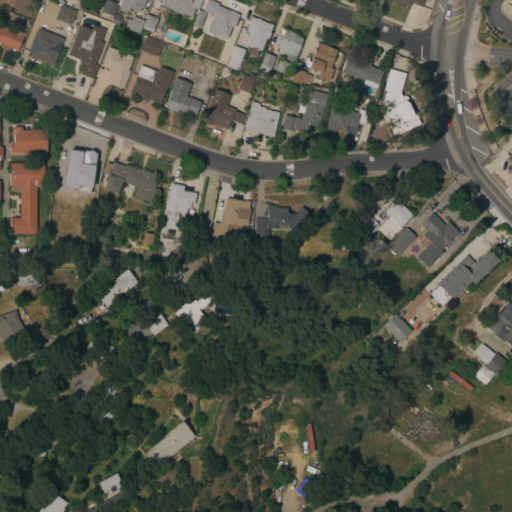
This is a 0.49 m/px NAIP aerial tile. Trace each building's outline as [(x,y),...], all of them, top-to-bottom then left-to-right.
[(56,1),(57,0),(85,0),(81,11),(56,1)] [(111,16),(100,12),(104,0),(107,0),(116,4),(111,16)] [(144,0),(141,9),(140,8),(139,10),(136,8),(134,12),(126,9),(125,13),(118,10),(119,7),(118,6),(120,0),(144,0)] [(201,0),(197,10),(194,9),(190,17),(159,5),(160,0),(201,0)] [(208,0),(217,4),(216,6),(238,14),(233,28),(230,27),(225,39),(205,32),(212,15),(202,11),(205,0),(208,0)] [(511,0),(511,9),(503,3),(505,0),(511,0)] [(73,11),(73,10),(80,13),(78,19),(72,16),(69,25),(54,19),(59,5),(73,11)] [(197,10),(205,13),(199,29),(191,26),(197,10)] [(121,17),(119,22),(118,25),(116,25),(110,23),(113,15),(114,16),(115,14),(121,17)] [(143,21),(145,14),(157,19),(152,30),(141,26),(143,21)] [(141,26),(138,33),(123,28),(126,19),(130,20),(131,17),(143,21),(141,26)] [(272,25),(266,39),(265,38),(260,51),(258,50),(257,54),(253,52),(246,49),(247,46),(245,45),(249,35),(248,35),(249,32),(245,31),(247,24),(246,24),(248,21),(250,17),(272,25)] [(100,41),(102,42),(94,65),(96,66),(91,79),(90,78),(89,79),(81,76),(81,75),(80,74),(84,63),(78,61),(78,59),(66,55),(78,25),(90,30),(92,25),(104,30),(100,41)] [(0,29),(1,26),(12,31),(12,30),(14,31),(14,30),(24,34),(23,36),(16,51),(14,50),(14,51),(11,50),(11,49),(0,43),(0,29)] [(62,38),(52,66),(49,65),(48,66),(42,64),(43,62),(26,56),(36,29),(62,38)] [(296,52),(297,52),(293,62),(285,59),(286,55),(283,53),(282,54),(279,53),(280,52),(277,51),(279,46),(274,44),(280,29),(283,30),(283,29),(287,31),(287,30),(292,32),(292,33),(295,34),(295,35),(302,38),(296,52)] [(165,45),(163,51),(159,49),(156,57),(140,51),(145,38),(165,45)] [(328,81),(320,79),(319,81),(316,80),(317,77),(316,77),(318,72),(304,67),(306,61),(309,62),(311,58),(310,57),(311,54),(312,55),(317,42),(336,49),(329,68),(332,69),(328,81)] [(237,67),(236,67),(235,70),(225,67),(233,45),(244,50),(237,67)] [(124,77),(126,78),(122,89),(120,88),(119,89),(108,84),(113,73),(107,71),(107,69),(99,66),(104,54),(102,54),(104,50),(105,50),(107,47),(117,51),(116,53),(124,55),(124,54),(132,57),(124,77)] [(267,75),(257,71),(264,53),(274,57),(267,75)] [(370,63),(369,66),(382,71),(375,89),(362,84),(363,81),(340,72),(347,54),(370,63)] [(289,64),(285,75),(274,70),(278,59),(289,64)] [(166,88),(165,88),(159,105),(150,102),(151,101),(148,100),(147,102),(146,101),(145,102),(133,97),(135,93),(129,91),(139,65),(156,72),(158,66),(172,72),(166,88)] [(307,85),(300,82),(300,84),(289,81),(294,68),(304,72),(304,73),(310,76),(307,85)] [(388,69),(404,74),(399,93),(401,97),(403,96),(406,97),(407,100),(406,101),(413,116),(405,119),(409,128),(392,136),(388,127),(391,126),(382,106),(385,103),(381,102),(384,97),(383,96),(386,91),(383,90),(388,69)] [(253,79),(248,93),(236,89),(241,75),(253,79)] [(185,96),(199,102),(194,115),(184,111),(182,115),(164,108),(170,93),(168,93),(174,77),(190,84),(185,96)] [(225,106),(233,109),(233,111),(245,115),(242,125),(229,120),(226,130),(212,124),(211,125),(201,121),(213,89),(229,95),(225,106)] [(323,108),(322,108),(316,131),(305,128),(305,131),(298,129),(297,131),(293,130),(292,132),(279,129),(283,115),(299,119),(301,113),(296,112),(300,96),(306,98),(306,97),(307,98),(309,90),(327,94),(323,108)] [(373,101),(371,111),(366,110),(364,104),(365,99),(373,101)] [(264,108),(264,110),(278,113),(272,137),(243,131),(250,101),(259,103),(258,106),(264,108)] [(367,111),(365,122),(368,123),(366,132),(361,131),(363,125),(356,124),(355,128),(346,126),(345,130),(335,128),(334,131),(324,129),(327,116),(325,115),(327,106),(330,107),(330,106),(357,113),(358,109),(367,111)] [(9,144),(12,144),(12,127),(21,127),(21,130),(45,130),(45,153),(9,153),(9,144)] [(80,177),(58,173),(64,142),(73,144),(72,148),(91,152),(91,153),(99,154),(95,174),(81,171),(80,177)] [(107,175),(101,173),(105,162),(111,164),(107,175)] [(155,175),(152,182),(155,183),(153,188),(155,189),(149,203),(132,196),(135,187),(121,182),(116,194),(118,195),(116,201),(110,198),(112,193),(102,189),(112,162),(123,167),(124,165),(140,171),(140,169),(155,175)] [(19,192),(10,192),(10,187),(9,187),(8,163),(43,163),(43,175),(41,175),(41,187),(35,187),(35,234),(31,234),(31,235),(28,235),(28,234),(27,234),(27,235),(22,235),(22,234),(15,234),(15,235),(10,235),(10,234),(9,234),(9,224),(7,224),(7,219),(9,219),(9,218),(19,218),(19,192)] [(195,193),(193,203),(190,202),(189,208),(186,208),(185,215),(178,214),(175,229),(161,226),(164,208),(165,208),(169,184),(183,186),(182,191),(195,193)] [(388,217),(384,212),(391,205),(386,200),(391,195),(411,215),(399,227),(400,228),(388,240),(376,229),(388,217)] [(57,214),(55,214),(54,222),(47,221),(51,198),(59,199),(57,214)] [(243,201),(249,202),(247,209),(249,209),(246,227),(227,224),(227,225),(226,225),(224,239),(209,236),(212,222),(219,223),(221,209),(222,209),(224,198),(243,202),(243,201)] [(266,218),(266,206),(274,205),(274,208),(286,208),(287,214),(294,214),(300,207),(309,215),(300,225),(291,226),(291,228),(284,228),(284,226),(273,226),(273,228),(267,228),(267,233),(255,233),(254,219),(266,218)] [(443,225),(447,222),(457,232),(439,250),(442,252),(427,268),(416,257),(430,243),(422,235),(426,231),(419,224),(430,213),(443,225)] [(196,219),(195,229),(181,227),(183,217),(196,219)] [(377,226),(368,236),(359,228),(368,218),(377,226)] [(395,256),(386,247),(405,227),(415,237),(395,256)] [(151,245),(141,244),(142,232),(153,234),(151,245)] [(498,260),(473,284),(470,281),(451,299),(436,283),(465,255),(473,263),(474,262),(473,261),(477,258),(478,258),(487,249),(498,260)] [(104,306),(94,293),(126,269),(136,283),(104,306)] [(170,282),(158,286),(155,277),(166,272),(170,282)] [(15,275),(36,274),(37,285),(16,286),(15,275)] [(199,286),(212,298),(198,312),(205,319),(190,335),(180,325),(182,323),(172,313),(199,286)] [(511,349),(502,340),(501,341),(483,326),(505,301),(511,306),(511,312),(510,314),(511,315),(511,349)] [(21,333),(0,340),(0,314),(14,310),(21,333)] [(145,323),(159,314),(166,325),(152,334),(145,323)] [(410,330),(398,342),(382,326),(393,314),(410,330)] [(105,361),(84,349),(91,335),(112,349),(105,361)] [(504,362),(494,374),(483,365),(484,364),(476,358),(484,347),(492,354),(493,353),(504,362)] [(483,385),(472,376),(482,364),(483,365),(493,373),(483,385)] [(99,386),(112,391),(108,400),(96,396),(99,386)] [(106,420),(105,423),(93,418),(100,401),(111,405),(108,413),(112,414),(109,421),(106,420)] [(181,421),(193,436),(154,468),(142,453),(163,437),(162,436),(181,421)] [(33,453),(38,441),(48,445),(43,457),(33,453)] [(101,480),(115,473),(121,487),(103,496),(98,486),(96,482),(101,480)] [(303,479),(312,485),(302,497),(293,491),(303,479)] [(38,511),(51,493),(66,503),(62,509),(63,509),(60,511),(38,511)]
